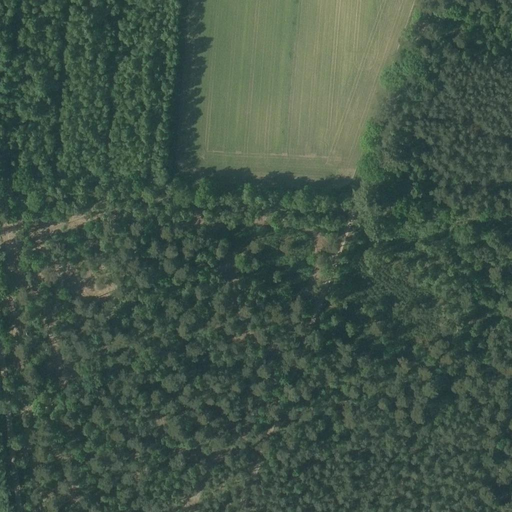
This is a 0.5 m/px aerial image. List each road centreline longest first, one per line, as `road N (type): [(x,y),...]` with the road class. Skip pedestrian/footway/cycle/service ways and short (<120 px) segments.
road 1 (track): [(0,181),(355,206)]
road 2 (track): [(241,511),(355,206)]
road 3 (track): [(432,0),(355,206)]
road 4 (track): [(24,511),(0,327)]
